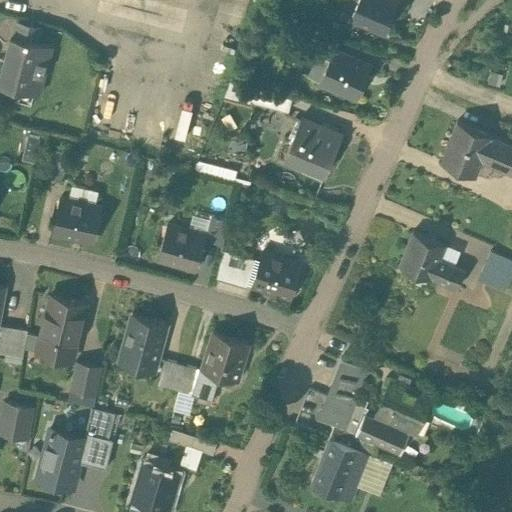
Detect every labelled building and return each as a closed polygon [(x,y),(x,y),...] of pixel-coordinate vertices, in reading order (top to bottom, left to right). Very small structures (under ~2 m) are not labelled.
[(398,0),(347,0),(344,8),(353,12),(351,16),(385,31),(398,0)] [(269,33),(255,70),(274,78),(289,40),(269,33)] [(51,44),(25,38),(25,39),(12,35),(0,80),(0,82),(38,93),(51,44)] [(371,64),(334,48),(334,49),(327,46),(323,55),(330,58),(320,80),(357,96),(371,64)] [(256,88),(231,81),(224,98),(251,105),(252,101),(253,101),(256,88)] [(291,97),(256,88),(253,101),(288,111),(291,97)] [(328,128),(302,117),(303,116),(302,115),(286,154),(305,162),(307,157),(327,165),(325,170),(326,170),(327,171),(343,132),(329,127),(328,128)] [(491,134),(458,120),(441,161),(475,175),(481,159),(491,135),(491,134)] [(511,143),(491,135),(481,159),(511,172),(511,143)] [(327,165),(307,157),(305,162),(302,168),(306,173),(322,180),(326,170),(325,170),(327,165)] [(66,161),(54,158),(50,178),(62,181),(66,161)] [(158,183),(150,210),(161,213),(169,186),(158,183)] [(89,188),(86,188),(83,191),(71,188),(69,198),(96,204),(98,194),(96,191),(93,189),(89,188)] [(69,198),(62,196),(54,231),(93,239),(101,205),(96,204),(69,198)] [(189,228),(168,222),(158,256),(196,267),(206,233),(205,233),(211,213),(195,209),(189,228)] [(445,244),(413,231),(399,264),(432,278),(432,276),(440,258),(445,244)] [(228,246),(219,274),(250,284),(260,256),(228,246)] [(301,262),(264,250),(253,284),(291,295),(301,262)] [(511,271),(511,259),(491,250),(485,264),(510,276),(511,271)] [(466,268),(440,258),(432,276),(458,287),(466,268)] [(510,276),(485,264),(479,278),(504,289),(510,276)] [(85,301),(51,293),(38,350),(72,358),(85,301)] [(168,321),(133,311),(123,349),(140,354),(157,359),(168,321)] [(28,328),(2,324),(0,336),(0,350),(24,355),(28,328)] [(249,341),(215,330),(203,368),(199,367),(191,392),(212,398),(220,373),(237,378),(249,341)] [(371,353),(350,344),(346,354),(367,363),(371,353)] [(140,354),(123,349),(120,361),(137,366),(140,354)] [(185,363),(165,357),(159,383),(179,388),(185,363)] [(344,359),(330,394),(354,404),(368,368),(344,359)] [(102,365),(76,360),(70,387),(97,392),(102,365)] [(199,367),(185,363),(179,388),(191,392),(199,367)] [(427,392),(393,377),(377,413),(410,427),(411,428),(427,392)] [(354,404),(330,394),(320,418),(335,424),(345,428),(353,407),(354,404)] [(33,406),(5,400),(0,425),(0,431),(27,437),(33,406)] [(115,411),(93,405),(86,431),(108,436),(115,411)] [(365,412),(353,407),(345,428),(335,424),(330,437),(357,447),(362,434),(356,431),(365,412)] [(410,427),(377,413),(375,416),(365,412),(356,431),(362,434),(379,441),(401,451),(410,431),(409,431),(410,427)] [(217,442),(173,428),(169,439),(213,453),(217,442)] [(379,441),(362,434),(357,447),(369,452),(368,454),(373,456),(374,453),(379,441)] [(357,447),(330,437),(312,483),(351,498),(368,454),(369,452),(357,447)] [(82,447),(48,439),(39,477),(73,485),(82,447)] [(179,471),(145,461),(134,499),(168,509),(179,471)] [(488,511),(463,501),(458,511),(488,511)]
